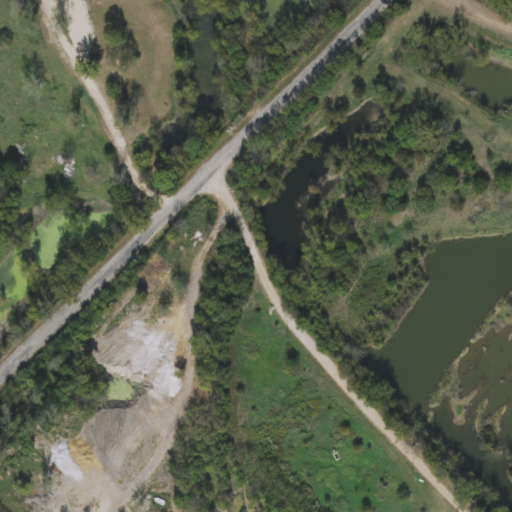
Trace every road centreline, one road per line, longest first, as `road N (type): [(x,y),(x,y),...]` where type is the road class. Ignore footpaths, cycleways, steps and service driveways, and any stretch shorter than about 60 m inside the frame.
road 1 (residential): [(385,0),(221,169),(0,377)]
road 2 (residential): [(221,169),(266,275),(386,426),(472,511)]
road 3 (residential): [(148,232),(196,323),(205,363),(195,427),(132,511)]
road 4 (residential): [(64,58),(158,223)]
